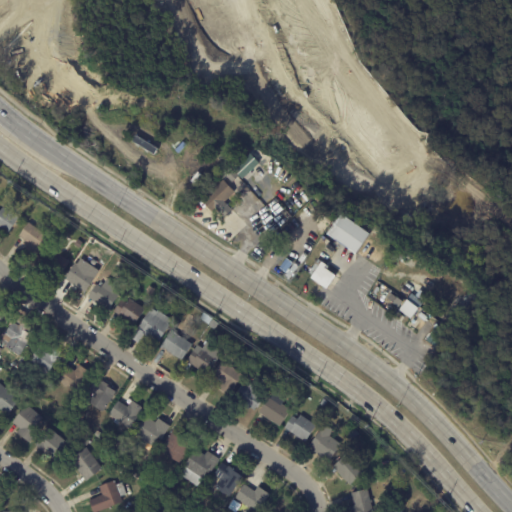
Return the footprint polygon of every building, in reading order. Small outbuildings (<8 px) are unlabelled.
[(252,158),(259,166),(242,182),(233,172),(250,156),(252,158)] [(228,187),(235,194),(213,215),(202,202),(224,182),(228,187)] [(18,218),(6,235),(0,230),(0,209),(2,207),(18,218)] [(365,232),(351,252),(336,242),(346,227),(344,225),(347,220),(365,232)] [(25,240),(18,235),(28,221),(49,237),(36,255),(24,247),(28,242),(25,240)] [(92,249),(89,254),(84,250),(87,245),(92,249)] [(57,252),(69,262),(58,277),(38,262),(49,246),(57,252)] [(326,266),(329,268),(327,270),(336,276),(327,290),(310,278),(312,276),(309,274),(318,260),(326,266)] [(77,286),(64,278),(74,262),(85,269),(86,268),(90,271),(89,272),(95,275),(85,291),(77,286)] [(119,293),(107,310),(87,296),(96,283),(101,286),(107,277),(119,285),(115,291),(119,293)] [(417,287),(431,296),(428,301),(433,304),(413,332),(399,323),(405,315),(399,311),(406,301),(397,295),(407,280),(417,287)] [(151,296),(145,293),(149,286),(155,289),(151,296)] [(161,292),(165,295),(160,301),(156,298),(161,292)] [(471,306),(463,313),(462,311),(454,319),(447,312),(454,305),(455,305),(463,298),(469,292),(476,299),(470,305),(471,306)] [(144,310),(133,326),(112,312),(121,300),(126,303),(129,299),(144,310)] [(0,308),(8,314),(0,325),(0,308)] [(153,337),(152,339),(145,334),(139,343),(132,337),(138,328),(139,328),(152,308),(158,312),(158,310),(172,320),(169,324),(170,325),(159,342),(153,337)] [(215,329),(209,325),(212,319),(219,323),(215,329)] [(21,322),(30,328),(27,332),(38,339),(32,348),(26,345),(19,355),(4,345),(5,344),(0,340),(4,334),(12,321),(18,325),(21,321),(21,322)] [(439,328),(449,335),(439,349),(427,340),(437,326),(439,328)] [(182,360),(160,346),(171,330),(183,337),(186,339),(192,343),(182,360)] [(193,365),(186,361),(195,347),(200,351),(206,342),(222,352),(208,375),(193,365)] [(49,350),(51,347),(63,354),(56,367),(52,364),(46,375),(26,363),(38,344),(49,350)] [(230,354),(235,358),(231,363),(226,359),(230,354)] [(220,380),(213,375),(222,361),(229,365),(230,365),(234,368),(243,375),(230,395),(218,387),(222,381),(220,380)] [(76,393),(54,379),(64,364),(74,370),(78,364),(89,371),(76,393)] [(278,379),(282,373),(289,378),(285,384),(278,379)] [(9,374),(29,388),(24,394),(4,380),(9,374)] [(97,378),(101,381),(102,381),(116,390),(102,411),(88,401),(93,394),(87,389),(95,377),(97,378)] [(254,410),(249,407),(248,409),(241,405),(243,402),(233,396),(242,383),(246,386),(248,382),(251,384),(254,381),(267,390),(254,410)] [(7,414),(0,408),(0,384),(19,400),(7,414)] [(281,426),(259,412),(275,387),(287,395),(282,404),(291,410),(281,426)] [(29,396),(36,388),(43,394),(37,402),(29,396)] [(118,400),(127,406),(132,400),(143,408),(129,428),(119,422),(117,424),(113,421),(114,419),(108,415),(118,400)] [(21,436),(16,432),(20,428),(12,422),(25,405),(45,419),(29,441),(21,436)] [(299,437),(284,427),(292,415),(297,419),(300,414),(316,425),(305,441),(299,437)] [(162,420),(170,425),(161,439),(158,437),(152,446),(133,433),(145,416),(154,422),(158,417),(162,420)] [(74,423),(84,429),(81,433),(72,427),(74,423)] [(314,452),(314,451),(315,449),(310,445),(324,426),(331,431),(329,434),(341,444),(329,460),(324,456),(322,458),(314,452)] [(44,452),(35,444),(48,427),(67,442),(53,459),(44,452)] [(177,431),(194,442),(189,450),(188,450),(180,463),(165,453),(169,447),(163,444),(173,429),(177,431)] [(92,458),(101,470),(85,482),(68,460),(84,447),(92,458)] [(208,451),(219,458),(210,472),(207,470),(197,486),(180,475),(181,475),(179,473),(195,449),(204,455),(207,450),(208,451)] [(345,479),(333,466),(342,457),(347,461),(351,457),(364,471),(350,484),(345,479)] [(224,463),(228,466),(229,466),(234,469),(233,470),(243,476),(229,497),(215,487),(216,484),(210,480),(222,462),(224,463)] [(124,490),(125,494),(120,496),(122,501),(96,511),(93,511),(88,500),(102,495),(98,486),(114,480),(116,485),(121,483),(124,490)] [(260,487),(270,494),(265,500),(264,500),(256,511),(235,498),(244,484),(254,491),(258,486),(260,487)] [(353,502),(351,492),(367,488),(370,500),(372,500),(372,502),(371,502),(373,511),(352,511),(351,506),(354,505),(353,502)] [(192,500),(189,505),(183,501),(186,497),(192,500)] [(235,511),(228,507),(233,499),(241,504),(235,511)]
